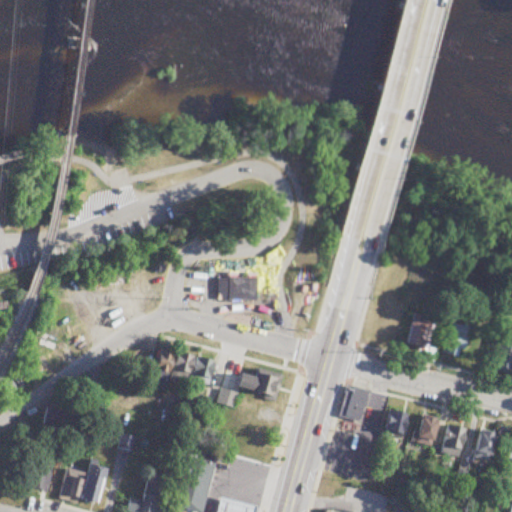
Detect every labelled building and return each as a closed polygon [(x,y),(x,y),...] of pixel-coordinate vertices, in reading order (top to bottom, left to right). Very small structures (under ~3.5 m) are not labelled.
[(213,278),(213,300),(254,300),(254,278),(213,278)] [(264,397),(271,375),(254,369),(251,377),(239,373),(235,387),(264,397)] [(377,431),(395,436),(402,414),(383,409),(377,431)] [(64,412),(42,410),(41,430),(62,431),(64,412)] [(219,448),(248,453),(253,429),(245,428),(247,415),(226,411),(219,448)] [(449,459),(460,430),(420,416),(410,446),(449,459)] [(491,434),(476,429),(468,453),(483,458),(491,434)] [(170,504),(199,511),(212,461),(183,454),(170,504)] [(105,469),(85,463),(75,499),(95,505),(105,469)] [(125,499),(124,511),(131,511),(161,511),(166,477),(144,474),(141,500),(125,499)] [(253,511),(255,505),(217,494),(211,511),(253,511)]
